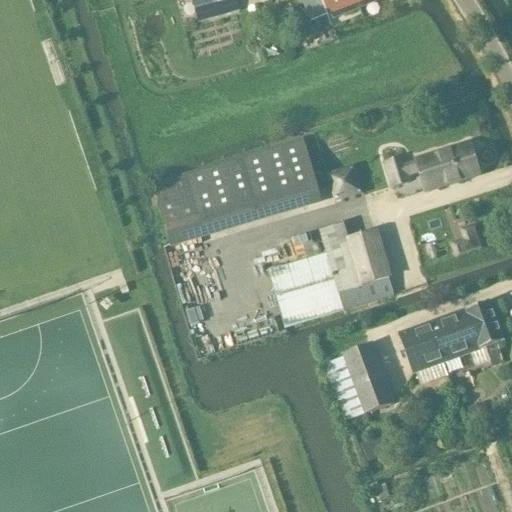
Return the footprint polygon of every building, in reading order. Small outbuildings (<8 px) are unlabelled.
[(236,0),(211,0),(215,14),(239,7),(236,0)] [(301,0),(310,22),(327,16),(329,20),(380,0),(301,0)] [(151,185),(171,250),(322,205),(318,193),(330,189),(334,204),(362,196),(354,167),(326,174),(327,177),(314,181),(303,141),(151,185)] [(424,193),(477,176),(468,146),(414,163),(424,193)] [(401,159),(384,164),(391,189),(408,184),(401,159)] [(266,272),(282,330),(392,297),(374,233),(347,241),(342,225),(318,232),(325,255),(266,272)] [(452,235),(459,258),(486,249),(479,227),(452,235)] [(488,303),(428,325),(399,335),(414,375),(503,342),(488,303)] [(342,356),(343,360),(323,367),(344,424),(393,406),(370,346),(342,356)] [(511,368),(506,353),(493,358),(499,374),(511,368)] [(469,409),(478,433),(491,428),(482,404),(469,409)] [(362,445),(368,460),(386,452),(380,437),(362,445)] [(389,484),(377,488),(381,499),(393,495),(389,484)]
